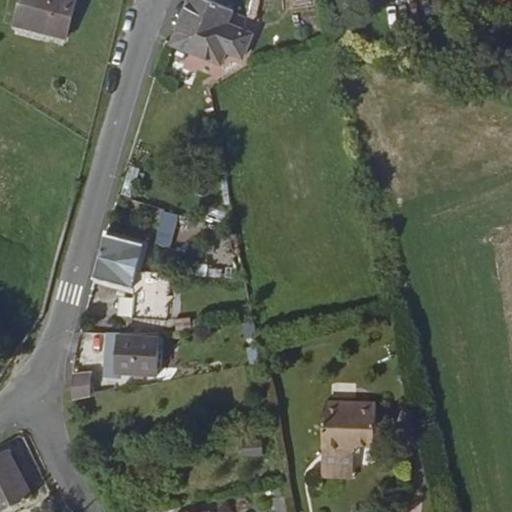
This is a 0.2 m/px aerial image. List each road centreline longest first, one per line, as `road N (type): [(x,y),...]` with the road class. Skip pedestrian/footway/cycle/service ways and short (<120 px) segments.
road 1 (residential): [(35,395),(151,0)]
road 2 (tertiary): [(35,395),(81,511)]
